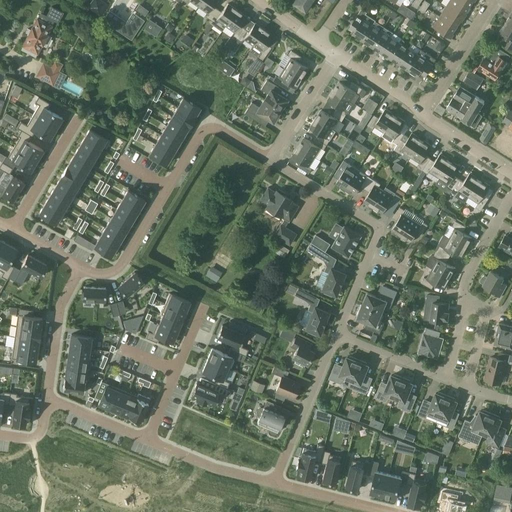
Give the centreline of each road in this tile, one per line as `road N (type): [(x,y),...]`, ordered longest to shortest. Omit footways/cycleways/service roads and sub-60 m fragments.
road 1 (residential): [(78,269),(102,274),(118,267),(204,130),(274,160)]
road 2 (residential): [(335,332),(377,230),(274,160)]
road 3 (residential): [(274,485),(335,332)]
road 4 (residential): [(145,441),(202,307)]
road 5 (residential): [(78,269),(56,309),(46,400)]
road 6 (residential): [(145,441),(274,485)]
road 7 (residential): [(11,231),(80,115)]
road 8 (residential): [(420,112),(491,0)]
road 9 (residential): [(274,160),(334,54)]
